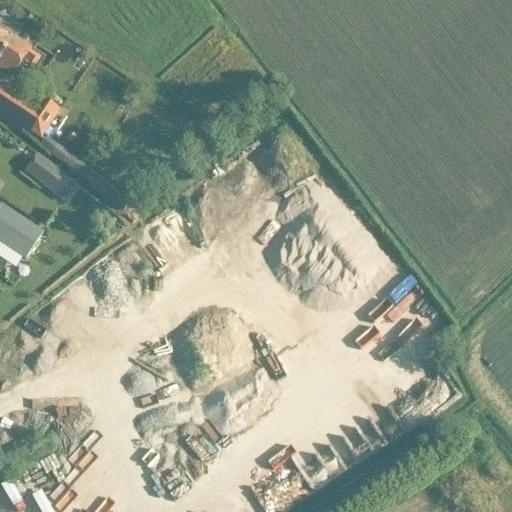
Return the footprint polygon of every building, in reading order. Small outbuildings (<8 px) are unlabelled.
[(0,69),(13,78),(32,48),(15,37),(21,28),(3,16),(0,20),(0,69)] [(12,96),(1,113),(41,140),(59,113),(42,102),(35,112),(12,96)] [(69,133),(65,138),(71,143),(75,137),(69,133)] [(185,138),(171,149),(178,158),(192,147),(185,138)] [(58,148),(52,157),(107,198),(114,190),(58,148)] [(57,172),(51,167),(38,183),(44,189),(64,204),(77,188),(63,177),(57,172)] [(43,234),(1,207),(0,208),(0,244),(26,261),(43,234)]
